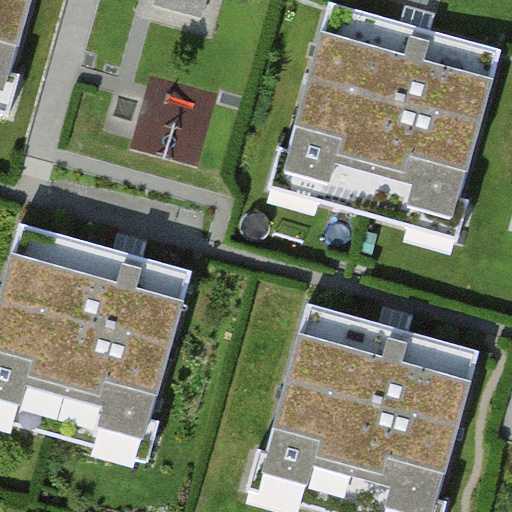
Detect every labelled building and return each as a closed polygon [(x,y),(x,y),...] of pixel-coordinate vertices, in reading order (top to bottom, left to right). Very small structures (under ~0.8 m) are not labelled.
[(33,0),(0,0),(0,127),(6,129),(17,94),(7,91),(33,0)] [(209,0),(156,0),(155,7),(203,21),(209,0)] [(291,167),(281,164),(269,205),(460,258),(471,216),(464,214),(505,64),(333,17),(291,167)] [(199,282),(17,232),(0,293),(0,437),(151,479),(161,442),(155,441),(199,282)] [(266,467),(256,464),(244,506),(265,511),(441,511),(484,363),(310,313),(266,467)]
